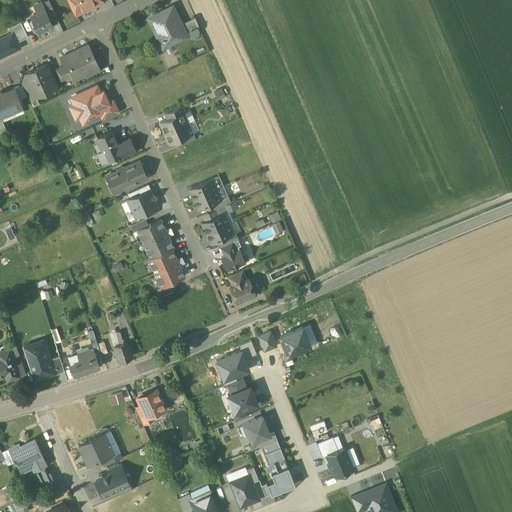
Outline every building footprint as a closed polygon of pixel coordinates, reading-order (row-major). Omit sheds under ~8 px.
[(73,0),(71,4),(76,15),(84,11),(91,3),(95,1),(94,0),(73,0)] [(51,6),(44,9),(44,10),(45,10),(53,25),(59,22),(51,6)] [(172,6),(148,18),(162,47),(186,35),(181,24),(172,6)] [(44,10),(31,17),(32,18),(30,21),(32,26),(36,27),(39,33),(53,26),(53,25),(45,10),(44,10)] [(194,17),(181,24),(186,35),(200,29),(194,17)] [(12,31),(17,42),(27,36),(20,22),(10,27),(12,31)] [(0,56),(19,47),(17,42),(12,31),(0,36),(0,56)] [(87,44),(60,56),(64,65),(66,68),(68,67),(71,75),(74,80),(98,69),(87,44)] [(46,64),(24,73),(27,80),(32,91),(35,89),(54,81),(46,64)] [(66,68),(64,65),(56,69),(61,80),(71,75),(68,67),(66,68)] [(32,91),(27,80),(21,83),(28,99),(38,95),(35,89),(32,91)] [(105,105),(96,86),(71,97),(82,123),(102,115),(108,112),(105,105)] [(14,88),(2,92),(1,91),(0,91),(0,111),(12,107),(13,109),(21,106),(14,88)] [(104,119),(119,113),(113,101),(105,105),(108,112),(102,115),(104,119)] [(181,105),(164,113),(167,119),(182,112),(184,112),(181,105)] [(5,119),(23,112),(22,108),(4,116),(5,119)] [(167,119),(160,122),(164,132),(187,122),(182,112),(167,119)] [(187,122),(164,132),(169,143),(176,140),(192,133),(191,132),(187,122)] [(112,130),(97,137),(107,158),(120,152),(122,151),(118,143),(112,130)] [(192,133),(176,140),(179,146),(196,138),(193,132),(191,132),(192,133)] [(129,138),(118,143),(122,151),(120,152),(122,154),(134,149),(129,138)] [(139,160),(110,173),(114,182),(116,181),(120,189),(146,177),(139,160)] [(219,174),(211,178),(216,188),(223,185),(219,174)] [(211,178),(189,188),(193,198),(216,188),(211,178)] [(228,195),(223,185),(216,188),(221,199),(228,195)] [(216,188),(193,198),(198,209),(221,199),(216,188)] [(146,190),(128,199),(131,206),(134,208),(137,214),(154,207),(156,206),(153,199),(154,195),(147,192),(146,190)] [(229,210),(239,206),(236,199),(226,204),(229,210)] [(225,204),(214,209),(216,214),(227,209),(225,204)] [(154,207),(137,214),(140,220),(145,218),(156,213),(154,207)] [(277,211),(269,214),(277,232),(285,229),(277,211)] [(84,214),(87,223),(93,221),(90,212),(84,214)] [(224,212),(201,222),(206,232),(228,222),(224,212)] [(148,224),(138,229),(150,257),(172,247),(173,246),(168,234),(172,233),(169,227),(165,229),(160,217),(148,223),(148,224)] [(140,220),(131,224),(133,231),(138,229),(148,224),(148,223),(145,218),(140,220)] [(228,222),(206,232),(211,242),(215,241),(233,233),(228,222)] [(233,233),(215,241),(218,246),(220,245),(238,238),(235,232),(233,233)] [(238,238),(220,245),(223,251),(238,245),(238,246),(240,244),(238,238)] [(238,245),(223,251),(225,255),(221,257),(227,269),(245,261),(244,260),(242,254),(238,246),(238,245)] [(150,257),(148,257),(160,285),(172,280),(173,280),(184,275),(179,264),(183,262),(180,256),(177,258),(172,247),(150,257)] [(242,268),(227,275),(231,285),(247,278),(242,268)] [(231,285),(230,286),(232,291),(233,292),(234,294),(234,296),(236,301),(255,293),(248,278),(231,285)] [(160,285),(157,287),(160,293),(175,286),(173,280),(172,280),(160,285)] [(121,313),(112,317),(114,323),(118,321),(123,319),(121,313)] [(129,326),(123,313),(121,313),(123,319),(118,321),(120,329),(123,328),(127,341),(128,341),(128,342),(134,340),(129,326)] [(280,336),(288,355),(310,345),(302,327),(280,336)] [(120,329),(115,331),(115,332),(119,343),(127,341),(123,328),(120,329)] [(259,335),(264,350),(277,346),(271,330),(259,335)] [(24,346),(35,379),(55,373),(50,359),(44,339),(24,346)] [(241,350),(244,358),(257,353),(251,339),(238,345),(240,350),(241,350)] [(103,341),(98,343),(102,353),(107,351),(103,341)] [(113,345),(114,350),(111,351),(113,355),(116,354),(118,360),(132,356),(128,342),(128,341),(127,341),(119,343),(113,345)] [(9,348),(0,351),(0,377),(5,376),(7,381),(20,376),(9,348)] [(93,349),(79,354),(81,360),(70,364),(73,374),(99,366),(95,356),(93,349)] [(235,374),(249,369),(244,358),(241,350),(240,350),(216,360),(223,378),(223,379),(235,374)] [(50,359),(55,373),(55,374),(64,371),(60,356),(50,359)] [(226,384),(237,380),(235,374),(223,379),(223,378),(220,379),(223,386),(226,384)] [(226,384),(230,393),(247,387),(243,378),(237,380),(226,384)] [(243,409),(257,403),(250,386),(247,387),(230,393),(227,395),(234,412),(243,409)] [(155,390),(138,398),(141,404),(146,416),(146,415),(159,409),(162,410),(164,409),(165,407),(164,404),(162,404),(155,390)] [(110,398),(112,404),(124,400),(122,394),(110,398)] [(71,404),(55,409),(62,428),(69,425),(71,430),(72,430),(87,423),(84,417),(77,420),(71,404)] [(146,416),(141,404),(135,407),(143,424),(149,421),(146,415),(146,416)] [(246,415),(243,409),(234,412),(232,413),(235,419),(246,415)] [(258,439),(270,434),(262,416),(245,423),(252,441),(258,439)] [(87,423),(72,430),(76,440),(91,433),(87,423)] [(270,434),(258,439),(261,446),(277,439),(274,432),(270,434)] [(104,433),(79,445),(83,454),(85,453),(90,464),(101,459),(113,453),(104,433)] [(333,436),(316,442),(322,456),(326,454),(338,450),(333,436)] [(35,439),(20,446),(18,443),(8,448),(13,458),(12,458),(14,461),(15,460),(19,467),(30,462),(34,470),(43,465),(46,464),(35,439)] [(264,453),(280,447),(277,439),(261,446),(264,453)] [(277,470),(288,465),(280,447),(264,453),(268,464),(274,462),(277,470)] [(338,450),(326,454),(330,462),(328,463),(330,469),(332,468),(335,475),(353,469),(344,447),(338,450)] [(113,453),(101,459),(104,464),(116,459),(113,453)] [(120,463),(108,468),(110,474),(121,469),(121,470),(123,469),(120,463)] [(43,465),(34,470),(37,477),(47,472),(43,465)] [(274,480),(266,483),(270,494),(295,484),(288,465),(277,470),(271,472),(274,480)] [(247,469),(252,482),(258,479),(253,466),(247,469)] [(380,473),(383,481),(388,479),(388,478),(398,474),(394,466),(380,473)] [(110,474),(95,481),(102,495),(117,488),(128,483),(127,483),(121,470),(121,469),(110,474)] [(47,472),(37,477),(40,483),(49,479),(53,477),(50,471),(47,472)] [(248,474),(230,481),(236,496),(240,506),(259,498),(252,482),(248,474)] [(49,479),(40,483),(43,489),(45,488),(52,485),(49,479)] [(228,499),(236,496),(230,481),(222,485),(228,499)] [(128,483),(117,488),(120,494),(132,488),(129,482),(127,483),(128,483)] [(265,496),(270,494),(266,483),(261,485),(265,496)] [(385,484),(363,493),(369,507),(370,511),(384,511),(383,509),(393,505),(385,484)] [(52,485),(45,488),(48,494),(55,491),(52,485)] [(211,490),(191,499),(196,511),(216,511),(220,510),(211,490)] [(356,511),(357,511),(369,507),(363,493),(362,491),(350,496),(356,511)] [(183,511),(196,511),(188,493),(177,498),(183,511)] [(14,503),(18,511),(24,511),(29,509),(24,498),(14,503)] [(64,503),(45,511),(69,511),(68,508),(67,508),(64,503)]
